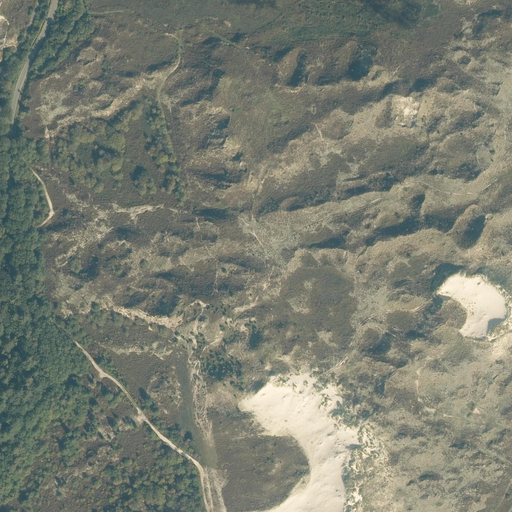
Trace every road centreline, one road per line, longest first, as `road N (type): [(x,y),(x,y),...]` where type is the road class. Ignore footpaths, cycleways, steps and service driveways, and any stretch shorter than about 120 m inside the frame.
road 1 (track): [(85,13),(57,55),(27,78),(14,129),(20,159),(49,205),(34,247),(34,302),(41,318),(196,463),(208,511)]
road 2 (tertiary): [(0,234),(14,100),(56,0)]
